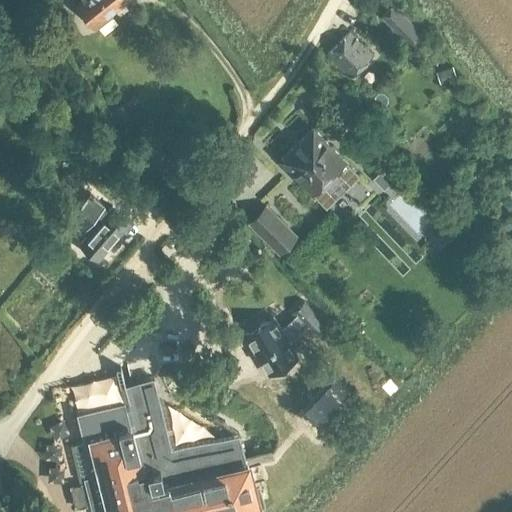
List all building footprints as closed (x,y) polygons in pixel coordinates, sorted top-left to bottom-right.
[(80,0),(76,3),(92,24),(94,23),(97,27),(111,16),(108,12),(122,0),(80,0)] [(392,4),(381,15),(409,44),(421,33),(392,4)] [(349,32),(327,54),(350,77),(372,55),(349,32)] [(313,128),(281,159),(312,191),(312,190),(318,196),(325,205),(358,174),(349,166),(343,160),(344,159),(313,128)] [(157,138),(141,147),(159,176),(174,166),(157,138)] [(384,191),(398,178),(386,165),(372,179),(384,191)] [(250,189),(266,190),(267,168),(251,167),(250,189)] [(73,171),(62,175),(68,192),(79,188),(73,171)] [(144,175),(127,195),(143,208),(160,188),(144,175)] [(90,193),(67,219),(83,233),(84,232),(87,235),(80,244),(98,259),(120,234),(119,234),(130,222),(112,207),(108,211),(104,208),(105,207),(90,193)] [(265,204),(246,224),(278,256),(298,237),(265,204)] [(272,318),(245,334),(269,374),(276,369),(279,372),(283,373),(287,372),(290,369),(291,365),(290,361),(296,357),(287,342),(294,338),(301,333),(307,327),(315,335),(326,324),(304,302),(293,313),(295,315),(285,325),(279,329),(272,318)] [(235,364),(245,359),(238,344),(227,349),(235,364)] [(95,361),(108,369),(115,356),(102,348),(95,361)] [(83,442),(70,445),(80,481),(90,479),(91,483),(76,486),(81,508),(96,505),(97,508),(100,507),(101,511),(234,511),(258,506),(247,464),(240,435),(158,385),(156,377),(120,386),(124,401),(76,413),(83,442)]
